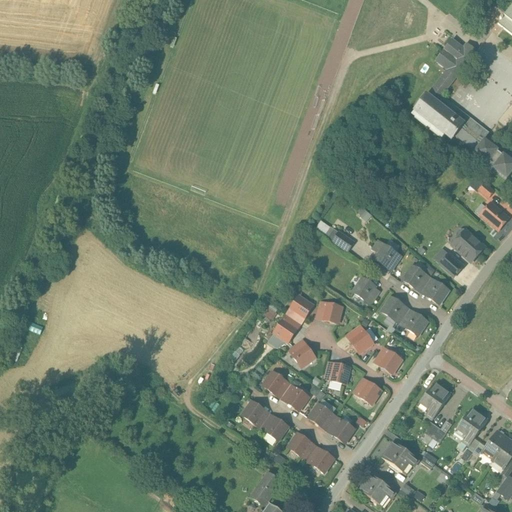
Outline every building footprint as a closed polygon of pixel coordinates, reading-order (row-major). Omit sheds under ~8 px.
[(511,6),(503,19),(501,18),(500,20),(501,21),(498,25),(511,35),(511,6)] [(464,125),(437,104),(477,53),(466,45),(460,53),(459,52),(459,53),(451,47),(438,63),(447,70),(427,96),(424,93),(416,103),(419,106),(413,113),(451,142),(455,137),(474,152),(474,153),(473,155),(486,165),(484,168),(491,174),(493,170),(506,181),(511,173),(511,162),(503,155),(502,157),(497,153),(498,152),(484,140),(481,145),(461,129),(464,125)] [(493,193),(484,185),(479,191),(488,199),(493,193)] [(509,220),(490,205),(480,217),(498,232),(509,220)] [(484,249),(464,231),(460,231),(456,235),(456,240),(458,241),(452,247),(471,264),(484,249)] [(354,244),(339,234),(333,243),(348,253),(354,244)] [(402,259),(378,242),(372,250),(378,254),(374,260),(392,273),(402,259)] [(463,268),(449,255),(439,266),(454,279),(463,268)] [(431,277),(435,271),(429,267),(425,273),(431,277)] [(425,277),(412,268),(403,282),(416,291),(422,281),(425,277)] [(430,280),(425,277),(422,281),(427,285),(430,280)] [(375,289),(362,280),(353,294),(366,303),(369,298),(374,290),(375,289)] [(435,283),(430,280),(427,285),(432,288),(435,283)] [(422,281),(416,291),(421,294),(427,285),(422,281)] [(449,292),(435,283),(432,288),(426,297),(439,306),(449,292)] [(432,288),(427,285),(421,294),(426,297),(432,288)] [(379,294),(374,290),(369,298),(374,301),(379,294)] [(313,308),(299,298),(290,312),(295,315),(304,321),(313,308)] [(374,301),(369,298),(366,303),(371,306),(374,301)] [(404,308),(391,299),(381,313),(395,322),(398,317),(404,308)] [(342,309),(326,305),(325,311),(322,322),(338,326),(342,309)] [(404,308),(398,317),(403,320),(409,311),(404,308)] [(325,311),(319,310),(316,320),(322,322),(325,311)] [(409,311),(403,320),(408,324),(414,315),(409,311)] [(295,315),(290,312),(286,317),(291,320),(295,315)] [(304,321),(295,315),(291,320),(300,326),(304,321)] [(427,324),(414,315),(408,324),(405,329),(418,338),(427,324)] [(291,320),(286,317),(283,322),(288,325),(291,320)] [(403,320),(398,317),(395,322),(400,325),(403,320)] [(300,326),(291,320),(288,325),(297,331),(300,326)] [(408,324),(403,320),(400,325),(405,329),(408,324)] [(288,325),(283,322),(274,335),(288,344),(297,331),(288,325)] [(360,327),(355,331),(359,336),(363,332),(360,327)] [(355,331),(346,337),(350,342),(359,336),(355,331)] [(359,336),(350,342),(359,355),(373,345),(363,332),(359,336)] [(302,342),(293,348),(297,353),(306,347),(302,342)] [(297,353),(292,357),(301,370),(315,360),(306,347),(297,353)] [(293,348),(288,352),(292,357),(297,353),(293,348)] [(388,353),(383,349),(380,354),(385,358),(388,353)] [(401,362),(388,353),(385,358),(379,367),(392,376),(401,362)] [(380,354),(374,364),(379,367),(385,358),(380,354)] [(334,366),(328,364),(325,375),(331,376),(334,366)] [(349,370),(334,366),(331,376),(330,382),(345,386),(349,370)] [(285,383),(272,374),(263,388),(276,397),(282,388),(285,383)] [(363,380),(356,389),(361,393),(368,383),(363,380)] [(290,386),(285,383),(282,388),(287,391),(290,386)] [(381,392),(368,383),(361,393),(358,398),(371,406),(381,392)] [(434,385),(420,404),(429,411),(426,416),(433,421),(451,396),(434,385)] [(295,390),(290,386),(287,391),(292,395),(295,390)] [(282,388),(276,397),(281,400),(287,391),(282,388)] [(361,393),(356,389),(353,394),(358,398),(361,393)] [(308,399),(295,390),(292,395),(286,404),(299,413),(308,399)] [(287,391),(281,400),(286,404),(292,395),(287,391)] [(252,403),(242,417),(255,426),(259,421),(265,412),(252,403)] [(331,415),(318,406),(309,420),(322,429),(328,420),(331,415)] [(487,422),(471,411),(457,430),(466,437),(463,442),(470,447),(487,422)] [(265,412),(259,421),(264,425),(270,416),(265,412)] [(331,415),(328,420),(333,423),(336,418),(331,415)] [(270,416),(264,425),(268,428),(275,419),(270,416)] [(341,422),(336,418),(333,423),(338,427),(341,422)] [(363,427),(366,422),(360,418),(356,423),(363,427)] [(288,428),(275,419),(268,428),(265,433),(278,442),(288,428)] [(328,420),(322,429),(327,432),(333,423),(328,420)] [(264,425),(259,421),(255,426),(260,430),(264,425)] [(354,431),(341,422),(338,427),(332,436),(345,445),(354,431)] [(333,423),(327,432),(332,436),(338,427),(333,423)] [(441,431),(430,423),(423,433),(434,440),(441,431)] [(268,428),(264,425),(260,430),(265,433),(268,428)] [(446,435),(441,431),(434,440),(439,444),(446,435)] [(497,433),(481,455),(492,463),(508,441),(497,433)] [(298,435),(288,449),(301,458),(305,454),(311,444),(298,435)] [(511,443),(508,441),(492,463),(503,471),(504,471),(511,459),(511,443)] [(418,461),(394,443),(382,460),(402,474),(408,464),(413,468),(418,461)] [(311,444),(305,454),(309,457),(316,448),(311,444)] [(316,448),(309,457),(314,460),(321,451),(316,448)] [(467,449),(460,459),(466,463),(473,454),(467,449)] [(314,460),(311,465),(324,474),(334,460),(321,451),(314,460)] [(309,457),(305,454),(301,458),(306,462),(309,457)] [(473,454),(466,463),(472,468),(479,458),(473,454)] [(314,460),(309,457),(306,462),(311,465),(314,460)] [(434,465),(425,458),(420,464),(430,471),(434,465)] [(511,459),(504,471),(503,471),(501,473),(507,478),(511,471),(511,459)] [(507,478),(501,473),(494,483),(500,488),(507,478)] [(268,474),(250,499),(265,509),(267,510),(269,507),(267,505),(282,484),(268,474)] [(395,493),(371,476),(359,492),(378,506),(385,497),(390,500),(395,493)] [(500,488),(497,492),(508,501),(511,495),(511,481),(507,478),(500,488)] [(415,492),(405,485),(401,490),(411,497),(415,492)] [(411,497),(401,490),(397,496),(407,503),(411,497)] [(485,501),(475,494),(471,500),(481,507),(485,501)]
